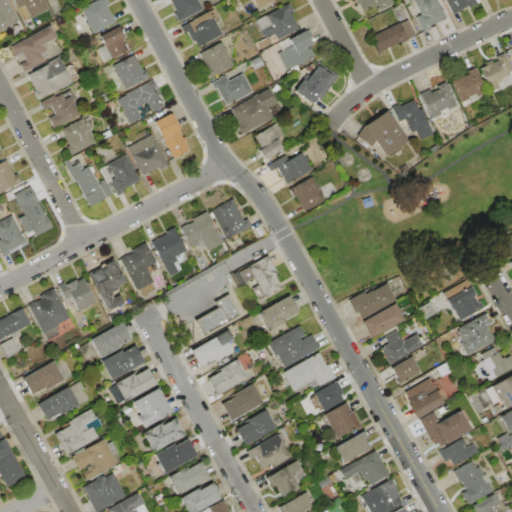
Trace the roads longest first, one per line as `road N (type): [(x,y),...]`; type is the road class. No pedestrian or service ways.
road 1 (residential): [(437,511),(271,215),(217,152),(135,0)]
road 2 (residential): [(228,166),(0,287)]
road 3 (residential): [(252,511),(139,310)]
road 4 (residential): [(511,18),(366,89),(331,126)]
road 5 (residential): [(83,243),(0,87)]
road 6 (residential): [(67,511),(0,392)]
